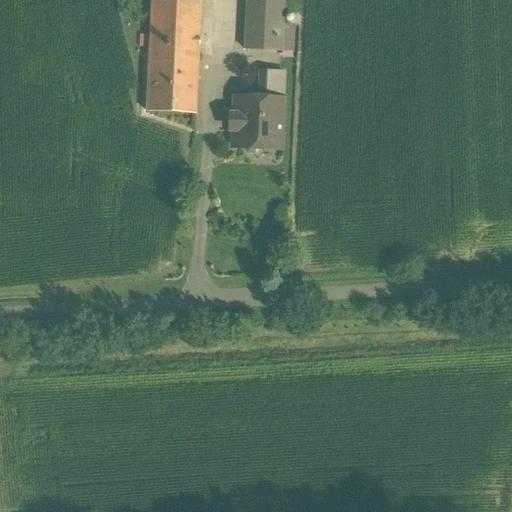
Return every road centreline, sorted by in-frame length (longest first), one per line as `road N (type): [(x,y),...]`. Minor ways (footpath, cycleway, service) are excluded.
road 1 (unclassified): [(511,287),(0,316)]
road 2 (unknown): [(232,303),(218,157),(234,118),(235,62)]
